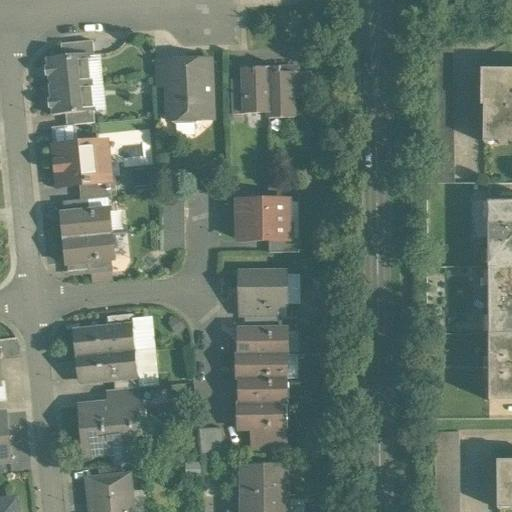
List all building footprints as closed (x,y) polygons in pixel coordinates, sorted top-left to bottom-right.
[(451,37),(428,37),(430,185),(453,185),(451,37)] [(91,43),(60,46),(62,60),(87,57),(87,58),(93,57),(91,43)] [(62,60),(45,62),(46,68),(44,68),(44,70),(46,70),(47,76),(45,76),(45,78),(47,78),(48,90),(90,85),(87,58),(87,57),(62,60)] [(210,63),(178,64),(179,88),(168,88),(169,120),(176,124),(194,123),(201,119),(212,119),(210,63)] [(178,64),(155,65),(155,89),(168,88),(179,88),(178,64)] [(268,69),(243,70),(243,90),(244,116),(269,115),(268,69)] [(293,74),(280,75),(280,69),(268,69),(269,115),(269,120),(294,119),(293,100),(293,74)] [(511,71),(480,71),(480,108),(483,108),(482,145),(484,145),(484,144),(498,144),(497,146),(505,146),(505,144),(511,143),(511,71)] [(311,74),(293,74),(293,100),(312,100),(311,74)] [(90,85),(48,90),(49,101),(47,101),(48,102),(49,102),(50,108),(48,109),(48,111),(50,110),(51,117),(65,116),(93,113),(90,85)] [(243,90),(231,90),(232,116),(244,116),(243,90)] [(93,113),(65,116),(66,127),(94,125),(93,113)] [(98,144),(54,148),(58,188),(78,186),(104,184),(104,182),(102,159),(99,160),(98,144)] [(104,184),(78,186),(80,201),(86,201),(116,198),(114,181),(104,182),(104,184)] [(298,203),(297,190),(267,190),(267,203),(287,202),(287,203),(298,203)] [(183,191),(159,194),(159,208),(183,206),(183,191)] [(80,201),(62,203),(64,215),(87,213),(86,201),(80,201)] [(287,203),(287,202),(267,203),(239,203),(239,243),(268,242),(288,242),(288,241),(287,203)] [(511,203),(488,204),(488,270),(511,269),(511,203)] [(183,206),(159,208),(160,222),(184,222),(183,206)] [(64,215),(61,216),(63,241),(111,236),(108,211),(87,213),(64,215)] [(184,237),(184,222),(160,222),(160,237),(184,237)] [(111,236),(63,241),(66,266),(86,264),(110,262),(114,261),(111,236)] [(184,252),(184,237),(160,237),(160,252),(184,252)] [(288,241),(288,242),(268,242),(268,255),(298,254),(298,241),(288,241)] [(110,262),(86,264),(88,277),(112,274),(110,262)] [(511,269),(488,270),(489,336),(511,335),(511,269)] [(286,305),(285,275),(239,275),(239,306),(244,306),(244,305),(276,305),(286,305)] [(276,305),(244,305),(244,306),(244,320),(276,319),(276,305)] [(131,316),(106,318),(108,330),(132,328),(131,316)] [(276,319),(244,320),(244,331),(277,331),(280,331),(280,319),(276,319)] [(108,330),(77,333),(79,358),(135,353),(132,328),(108,330)] [(244,331),(238,332),(239,356),(243,356),(284,356),(287,356),(286,331),(280,331),(277,331),(244,331)] [(511,335),(489,336),(489,402),(511,401),(511,335)] [(135,353),(79,358),(82,383),(113,380),(137,377),(135,353)] [(285,380),(284,356),(243,356),(239,356),(237,356),(237,381),(239,381),(243,381),(243,380),(285,380)] [(137,377),(113,380),(114,392),(137,390),(139,389),(137,377)] [(285,380),(243,380),(243,381),(239,381),(240,406),(285,405),(287,405),(286,380),(285,380)] [(114,392),(106,393),(107,404),(107,405),(131,403),(131,405),(138,404),(137,390),(114,392)] [(131,403),(107,405),(107,404),(81,407),(83,432),(134,427),(131,405),(131,403)] [(240,406),(238,406),(238,432),(250,432),(286,431),(285,405),(240,406)] [(0,414),(0,463),(9,463),(4,414),(0,414)] [(134,427),(83,432),(86,457),(112,454),(112,453),(136,451),(136,449),(134,427)] [(224,454),(224,430),(212,431),(212,455),(224,454)] [(212,455),(212,431),(200,431),(200,455),(212,455)] [(286,431),(250,432),(251,454),(287,453),(286,431)] [(459,511),(459,433),(433,434),(434,511),(459,511)] [(136,451),(112,453),(112,454),(113,466),(121,466),(144,463),(143,449),(136,449),(136,451)] [(225,476),(224,454),(212,455),(213,476),(225,476)] [(212,455),(200,455),(200,458),(201,476),(213,476),(212,455)] [(511,462),(497,463),(497,511),(511,510),(511,462)] [(113,466),(98,468),(99,480),(122,478),(121,466),(113,466)] [(287,466),(241,467),(241,496),(287,496),(287,466)] [(99,480),(87,481),(90,511),(132,511),(128,477),(122,478),(99,480)] [(287,511),(287,496),(241,496),(241,511),(287,511)] [(0,511),(13,511),(13,500),(0,501),(0,511)]
